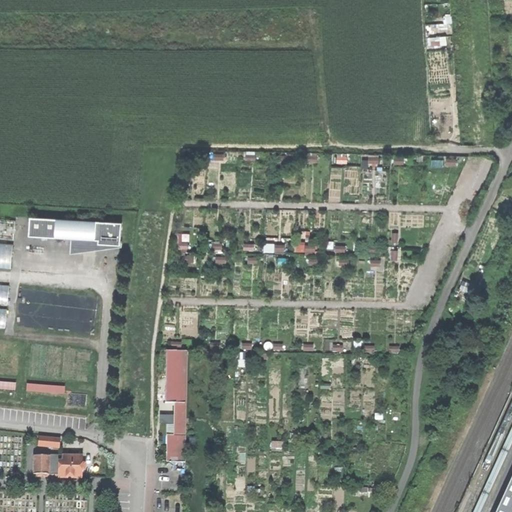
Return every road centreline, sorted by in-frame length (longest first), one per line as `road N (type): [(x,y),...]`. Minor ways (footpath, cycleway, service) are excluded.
road 1 (track): [(511,150),(344,146),(325,126),(315,47),(180,37)]
road 2 (residential): [(135,511),(138,458),(98,437),(0,423)]
